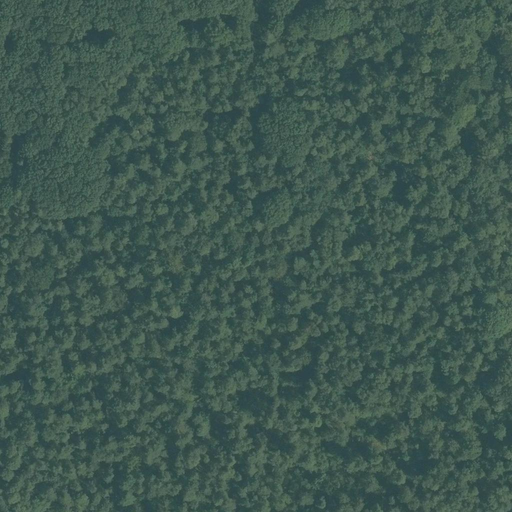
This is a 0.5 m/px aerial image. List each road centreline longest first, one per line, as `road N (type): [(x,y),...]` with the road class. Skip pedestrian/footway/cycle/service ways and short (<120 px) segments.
road 1 (track): [(0,28),(261,2),(383,0)]
road 2 (unknown): [(511,362),(416,0)]
